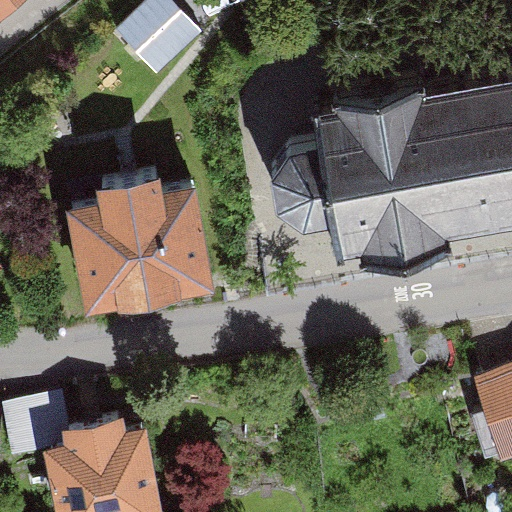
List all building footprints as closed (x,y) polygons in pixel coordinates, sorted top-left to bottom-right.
[(182,0),(145,0),(122,20),(161,65),(206,27),(182,0)] [(413,69),(318,87),(321,100),(297,104),(302,134),(279,138),(247,144),(253,177),(258,206),(263,231),(286,227),(315,222),(320,251),(349,246),(352,261),(441,244),(439,229),(511,215),(511,64),(416,82),(413,69)] [(103,192),(63,200),(82,305),(214,280),(195,175),(158,182),(154,162),(99,172),(103,192)] [(511,440),(511,355),(472,369),(486,409),(469,415),(481,451),(511,440)] [(64,409),(35,415),(54,507),(156,486),(137,395),(116,399),(112,383),(60,394),(64,409)]
